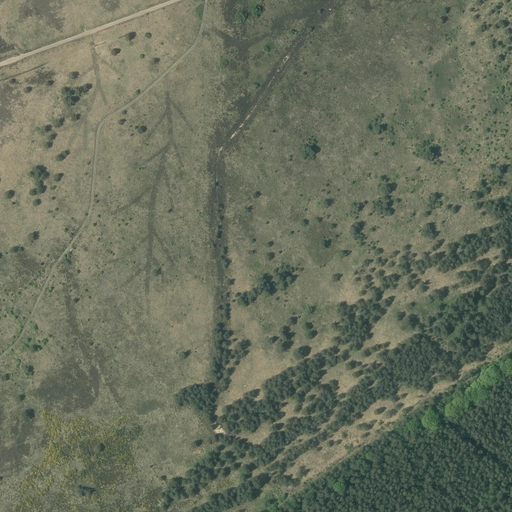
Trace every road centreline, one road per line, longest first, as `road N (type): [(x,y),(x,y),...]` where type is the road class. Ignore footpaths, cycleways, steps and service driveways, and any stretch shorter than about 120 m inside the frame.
road 1 (track): [(0,356),(19,337),(90,209),(101,122),(195,43),(205,0)]
road 2 (track): [(177,0),(0,63)]
